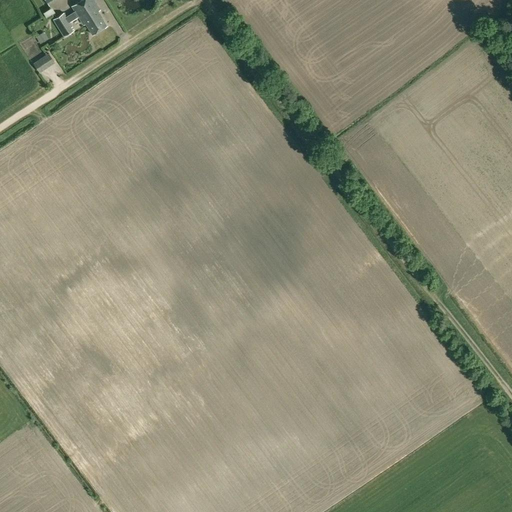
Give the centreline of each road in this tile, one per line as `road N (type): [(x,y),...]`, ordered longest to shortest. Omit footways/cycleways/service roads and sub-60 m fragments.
road 1 (track): [(208,0),(511,399)]
road 2 (track): [(194,0),(0,128)]
